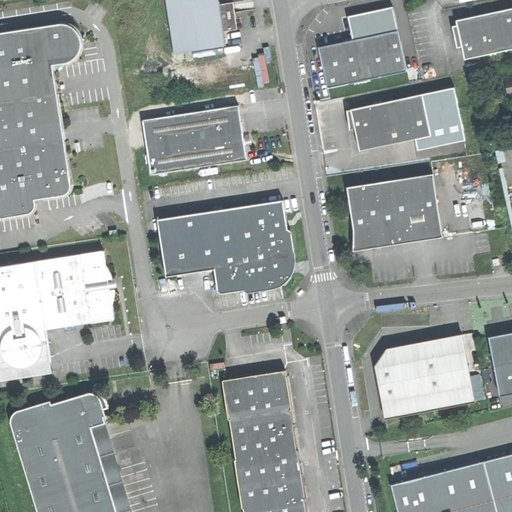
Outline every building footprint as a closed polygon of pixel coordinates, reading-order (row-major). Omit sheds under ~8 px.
[(166,0),(174,53),(184,51),(192,50),(225,45),(223,30),(237,28),(236,16),(233,1),(219,3),(218,0),(166,0)] [(353,39),(398,30),(393,6),(348,15),(353,39)] [(461,45),(464,58),(511,47),(511,7),(483,13),(470,16),(471,21),(456,24),(451,25),(456,46),(461,45)] [(455,19),(456,24),(471,21),(470,16),(455,19)] [(63,63),(70,61),(77,54),(80,47),(81,39),(77,31),(72,25),(63,22),(46,24),(0,31),(0,217),(30,213),(33,210),(35,205),(34,199),(64,195),(68,192),(71,187),(67,162),(53,71),(56,66),(63,63)] [(320,51),(327,87),(406,70),(398,30),(353,39),(340,42),(323,46),(320,51)] [(193,58),(192,50),(184,51),(185,59),(193,58)] [(356,136),(359,149),(416,136),(415,128),(429,125),(422,92),(350,108),(351,117),(347,118),(349,128),(354,127),(356,136)] [(143,120),(151,174),(248,159),(246,145),(244,136),(243,126),(239,105),(143,120)] [(251,135),(244,136),(246,145),(253,144),(251,135)] [(432,173),(419,175),(429,238),(442,235),(432,173)] [(419,175),(347,186),(354,233),(354,244),(371,243),(371,247),(394,243),(429,238),(419,175)] [(156,218),(165,275),(213,267),(217,288),(221,292),(272,284),(272,281),(281,279),(287,272),(285,261),(288,260),(291,255),(287,230),(282,198),(156,218)] [(102,249),(34,258),(44,326),(111,317),(110,310),(109,303),(112,291),(111,288),(107,289),(106,278),(110,277),(110,274),(104,264),(102,249)] [(34,258),(0,262),(0,360),(46,354),(47,354),(47,352),(39,348),(46,341),(45,338),(37,334),(44,326),(34,258)] [(45,338),(44,326),(37,334),(45,338)] [(511,331),(488,336),(496,377),(511,374),(511,378),(511,331)] [(376,365),(386,417),(475,400),(464,333),(387,348),(376,365)] [(47,352),(46,341),(39,348),(47,352)] [(0,375),(48,369),(46,354),(0,360),(0,375)] [(305,511),(303,497),(305,497),(301,469),(297,448),(296,448),(290,409),(292,408),(286,369),(221,379),(227,419),(230,419),(236,458),(234,459),(241,508),(243,507),(244,511),(305,511)] [(500,395),(511,392),(511,378),(511,374),(496,377),(500,395)] [(10,420),(38,511),(117,511),(103,463),(92,426),(102,423),(100,417),(106,415),(100,397),(95,392),(88,391),(51,402),(50,399),(14,410),(11,414),(10,420)] [(511,511),(511,453),(484,460),(497,511),(511,511)] [(497,511),(484,460),(391,484),(397,511),(497,511)]
